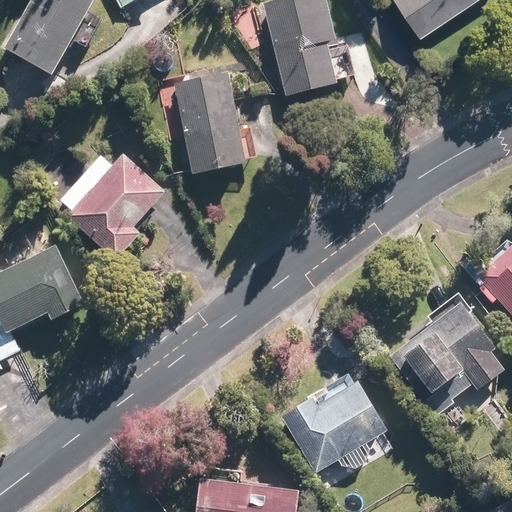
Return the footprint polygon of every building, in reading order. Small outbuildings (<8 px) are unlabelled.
[(58,77),(78,41),(93,50),(105,28),(89,20),(100,0),(38,0),(11,51),(58,77)] [(115,0),(120,9),(140,0),(115,0)] [(326,0),(276,0),(269,2),(289,98),(344,87),(326,0)] [(399,0),(423,37),(480,0),(399,0)] [(232,73),(176,83),(193,177),(249,166),(232,73)] [(104,152),(57,212),(128,268),(153,237),(143,228),(178,184),(156,167),(144,183),(104,152)] [(511,245),(479,274),(485,281),(480,286),(495,303),(500,298),(511,311),(511,245)] [(60,248),(0,278),(0,307),(12,330),(54,310),(58,319),(88,304),(60,248)] [(432,393),(448,381),(458,393),(475,379),(482,387),(509,365),(494,346),(500,342),(465,299),(400,351),(389,360),(411,387),(421,380),(432,393)] [(0,360),(20,351),(3,314),(0,315),(0,360)] [(358,374),(283,412),(314,474),(389,437),(358,374)] [(299,511),(302,489),(202,478),(198,511),(299,511)] [(511,511),(511,490),(468,511),(511,511)]
